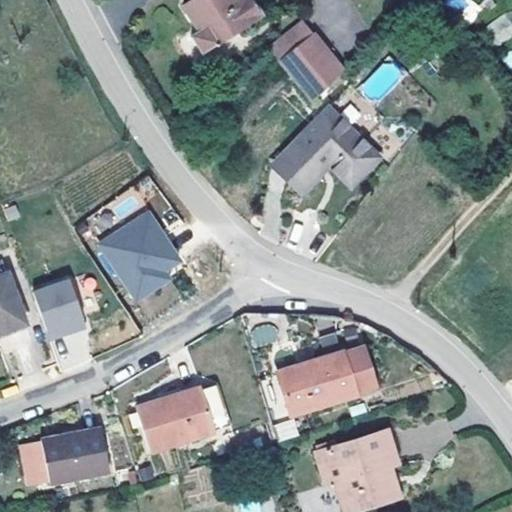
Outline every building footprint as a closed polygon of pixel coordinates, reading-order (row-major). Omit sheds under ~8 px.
[(189,0),(182,5),(199,29),(207,24),(217,41),(260,13),(252,0),(189,0)] [(497,44),(511,35),(511,10),(486,27),(497,44)] [(315,29),(304,19),(273,50),(283,61),(315,29)] [(199,29),(190,35),(201,51),(217,41),(207,24),(199,29)] [(349,62),(315,29),(283,61),(316,95),(349,62)] [(386,60),(360,87),(374,101),(401,74),(386,60)] [(378,155),(328,107),(276,160),(306,189),(329,164),(347,180),(360,167),(364,170),(378,155)] [(276,160),(271,165),(301,194),(306,189),(276,160)] [(160,238),(144,214),(120,230),(121,232),(99,246),(136,301),(159,285),(154,277),(163,271),(179,261),(163,236),(160,238)] [(169,279),(163,271),(154,277),(159,285),(169,279)] [(0,274),(0,331),(25,322),(6,272),(0,274)] [(85,329),(69,281),(32,293),(48,341),(85,329)] [(252,326),(252,343),(274,343),(274,326),(252,326)] [(336,334),(321,339),(326,354),(341,350),(336,334)] [(326,354),(274,370),(290,414),(355,393),(354,392),(374,386),(361,346),(342,352),(341,350),(326,354)] [(200,387),(135,409),(147,451),(213,430),(200,387)] [(293,418),(273,424),(277,441),(296,434),(293,418)] [(100,429),(40,440),(48,482),(108,471),(100,429)] [(387,429),(315,452),(326,485),(335,482),(344,511),(347,511),(392,499),(382,468),(398,463),(387,429)] [(40,440),(20,444),(27,486),(48,482),(40,440)] [(210,468),(183,470),(185,499),(212,497),(210,468)]
